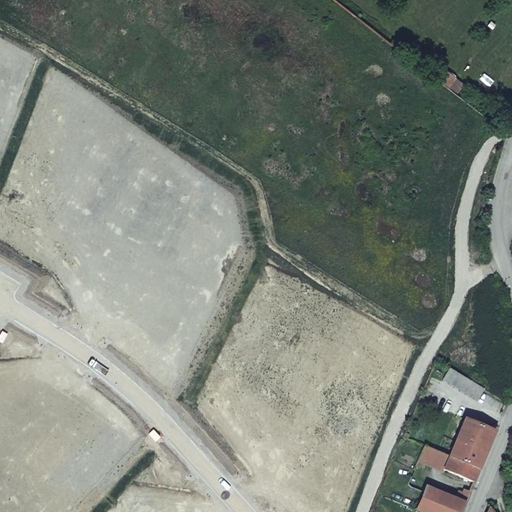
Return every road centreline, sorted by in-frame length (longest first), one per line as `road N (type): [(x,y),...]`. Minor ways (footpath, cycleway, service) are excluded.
road 1 (unknown): [(244,511),(151,409),(94,361),(0,304)]
road 2 (tertiary): [(511,147),(490,206),(511,289)]
